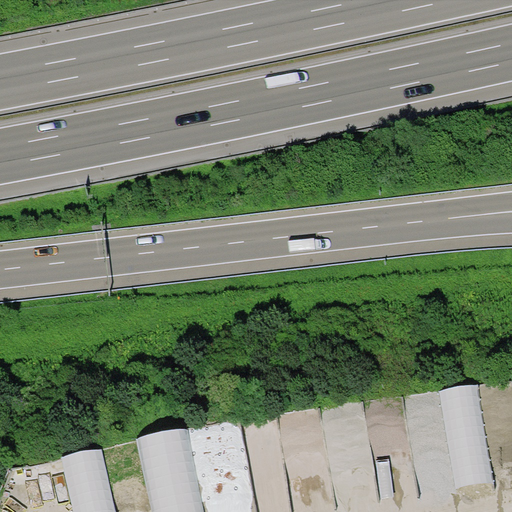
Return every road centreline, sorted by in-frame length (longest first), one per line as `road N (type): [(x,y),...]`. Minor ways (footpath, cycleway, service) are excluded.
road 1 (motorway): [(0,155),(511,51)]
road 2 (motorway): [(0,269),(451,218)]
road 3 (motorway): [(374,0),(0,75)]
